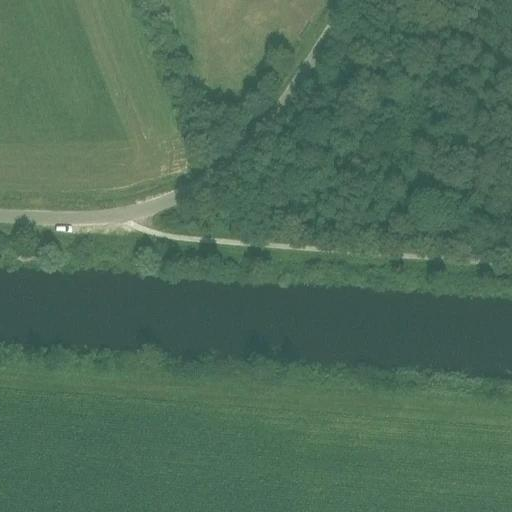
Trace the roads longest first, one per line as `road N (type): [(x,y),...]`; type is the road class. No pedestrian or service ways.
road 1 (track): [(511,413),(0,378)]
road 2 (unclassified): [(116,218),(185,195),(265,131),(348,0)]
